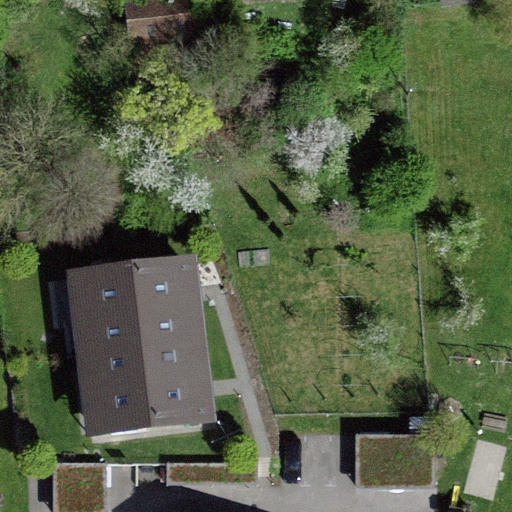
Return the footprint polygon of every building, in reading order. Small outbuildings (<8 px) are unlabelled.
[(197,0),(139,0),(127,1),(131,42),(201,34),(197,0)] [(102,354),(183,344),(179,314),(192,312),(186,265),(78,278),(83,326),(98,324),(102,354)] [(199,371),(187,373),(183,344),(102,354),(105,383),(90,385),(96,432),(204,419),(199,371)] [(368,453),(368,497),(443,496),(443,452),(368,453)] [(251,478),(172,479),(172,490),(172,498),(251,497),(251,478)] [(122,479),(54,480),(54,511),(122,511),(123,490),(122,479)]
